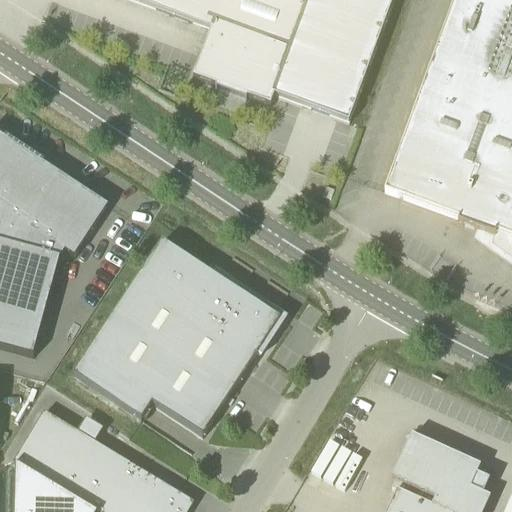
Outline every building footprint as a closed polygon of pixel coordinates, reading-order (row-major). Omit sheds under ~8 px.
[(348,127),(394,0),(117,0),(210,34),(193,81),(215,90),(215,92),(216,93),(217,90),(246,100),(244,103),(246,104),(247,101),(270,110),(273,100),(348,127)] [(511,0),(454,0),(384,195),(459,222),(457,226),(494,240),(490,248),(511,262),(511,0)] [(74,262),(108,210),(42,166),(43,165),(40,163),(39,164),(8,143),(9,142),(5,139),(4,141),(0,138),(0,331),(22,252),(60,262),(65,256),(74,262)] [(212,278),(162,245),(73,380),(141,425),(152,408),(202,441),(258,357),(258,358),(259,357),(258,357),(281,323),(212,278)] [(46,416),(15,467),(88,511),(190,511),(194,506),(46,416)] [(484,511),(490,501),(483,498),(489,484),(473,477),(475,472),(413,444),(391,492),(396,494),(387,511),(484,511)]
